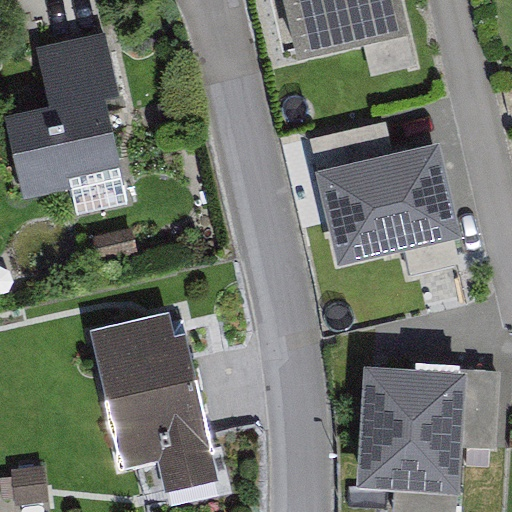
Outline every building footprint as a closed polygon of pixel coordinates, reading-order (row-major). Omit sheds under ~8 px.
[(287,0),(298,48),(362,35),(370,72),(416,62),(402,0),(287,0)] [(114,33),(52,45),(63,102),(21,110),(35,186),(116,171),(107,118),(129,114),(114,33)] [(384,118),(307,137),(336,259),(404,242),(452,231),(461,229),(438,134),(403,143),(391,146),(387,132),(384,118)] [(452,231),(404,242),(411,271),(459,260),(452,231)] [(170,307),(90,323),(119,465),(158,457),(164,489),(217,478),(202,407),(185,326),(183,321),(172,323),(170,307)] [(410,360),(362,357),(355,478),(395,480),(393,511),(457,511),(462,443),(494,445),(499,369),(482,368),(467,368),(468,363),(410,360)]
